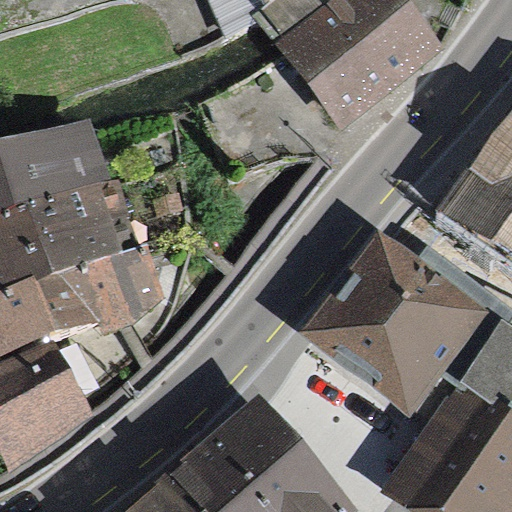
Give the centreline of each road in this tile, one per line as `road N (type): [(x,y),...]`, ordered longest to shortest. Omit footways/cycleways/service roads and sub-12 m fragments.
road 1 (tertiary): [(511,7),(243,347)]
road 2 (tertiary): [(243,347),(135,456),(58,511)]
road 3 (residential): [(382,511),(243,347)]
